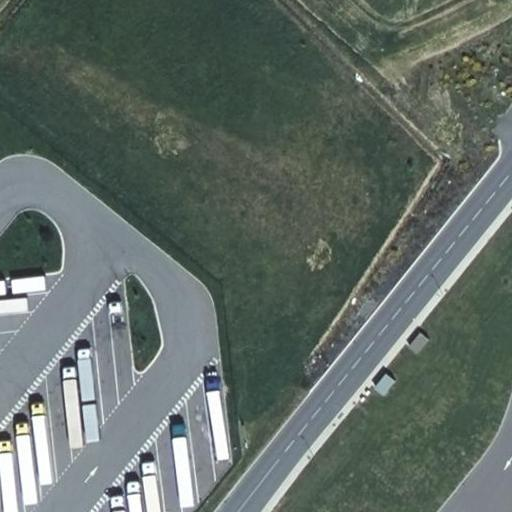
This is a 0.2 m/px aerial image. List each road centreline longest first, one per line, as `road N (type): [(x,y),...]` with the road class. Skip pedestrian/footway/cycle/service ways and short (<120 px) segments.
road 1 (tertiary): [(239,511),(511,174)]
road 2 (unknown): [(110,239),(0,387)]
